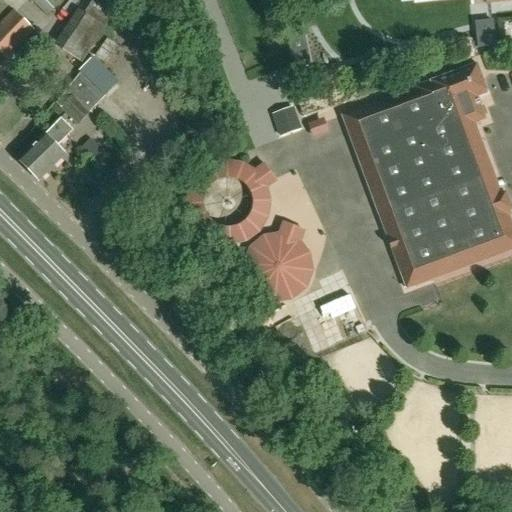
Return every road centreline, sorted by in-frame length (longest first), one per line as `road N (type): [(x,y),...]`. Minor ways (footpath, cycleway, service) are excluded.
road 1 (unknown): [(511,363),(440,356),(386,300),(301,129),(279,118),(243,70),(217,0)]
road 2 (unclassified): [(336,511),(0,153)]
road 3 (primary): [(284,511),(0,213)]
road 4 (unclassified): [(228,511),(0,272)]
